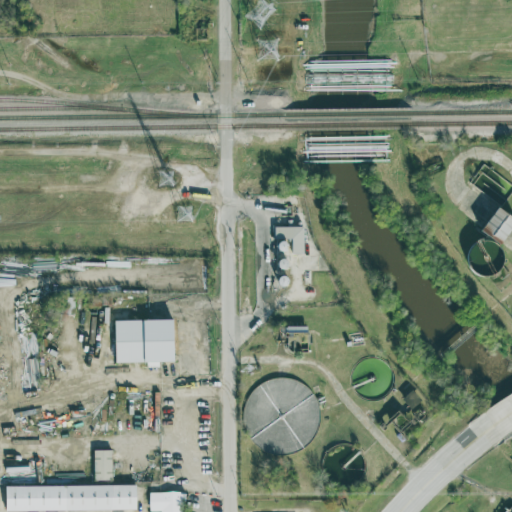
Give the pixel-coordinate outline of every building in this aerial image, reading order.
[(511,222),(492,207),(476,228),(496,243),(511,222)] [(170,362),(169,320),(111,320),(111,362),(170,362)] [(259,462),(323,442),(302,373),(238,392),(259,462)] [(399,398),(408,409),(418,400),(409,390),(399,398)] [(109,450),(90,450),(91,478),(109,478),(109,450)] [(134,485),(1,486),(2,511),(134,509),(134,485)] [(156,511),(180,511),(181,492),(146,492),(146,511),(157,511),(156,511)]
